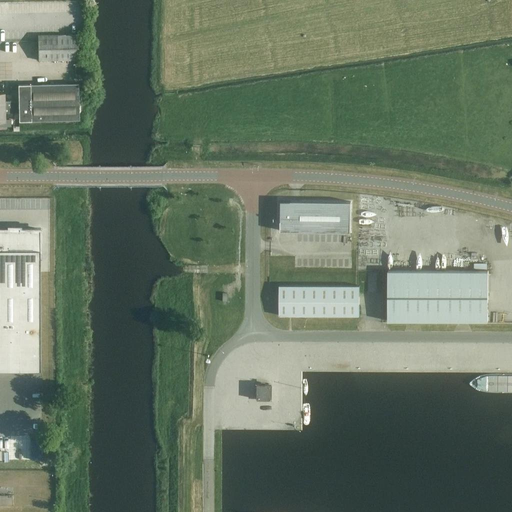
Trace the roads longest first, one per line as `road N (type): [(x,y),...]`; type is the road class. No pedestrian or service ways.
road 1 (unclassified): [(251,177),(381,183),(511,208)]
road 2 (unclassified): [(251,336),(511,338)]
road 3 (unclassified): [(55,176),(251,177)]
road 4 (unclassified): [(210,511),(213,371),(233,344),(251,336)]
road 5 (unclassified): [(251,336),(251,177)]
